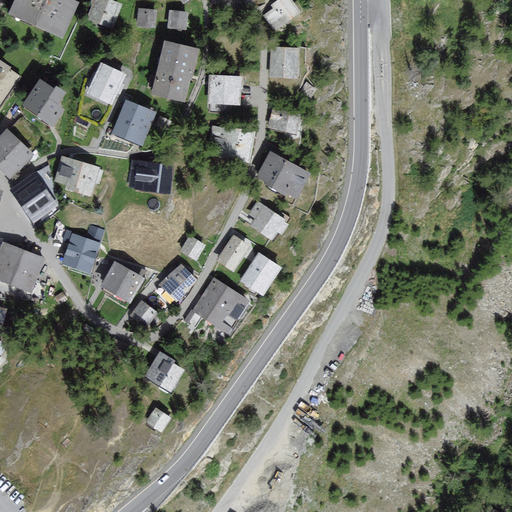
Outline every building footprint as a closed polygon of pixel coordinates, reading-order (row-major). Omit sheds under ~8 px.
[(80,2),(75,0),(14,0),(8,13),(64,37),(80,2)] [(118,7),(101,0),(92,0),(86,16),(110,26),(118,7)] [(239,0),(215,0),(214,9),(238,12),(239,0)] [(307,12),(298,0),(283,0),(265,13),(278,32),(307,12)] [(156,13),(137,12),(136,27),(155,29),(156,13)] [(189,14),(170,13),(169,28),(189,29),(189,14)] [(200,50),(165,43),(152,97),(187,104),(200,50)] [(305,79),(305,48),(274,48),(274,79),(305,79)] [(126,74),(100,63),(87,93),(112,105),(117,94),(120,94),(124,84),(122,83),(126,74)] [(0,104),(18,76),(0,64),(0,104)] [(244,76),(208,75),(206,105),(243,107),(244,76)] [(54,88),(39,79),(22,105),(52,127),(64,109),(58,105),(67,93),(55,86),(54,88)] [(156,112),(125,100),(112,134),(143,146),(156,112)] [(307,115),(275,110),(272,129),(303,134),(307,115)] [(256,164),(260,132),(210,126),(206,157),(256,164)] [(34,154),(7,129),(0,135),(0,170),(9,179),(19,170),(20,171),(34,154)] [(321,173),(276,151),(262,179),(306,201),(321,173)] [(100,167),(61,156),(54,181),(66,185),(65,189),(91,197),(95,183),(99,184),(103,170),(100,169),(100,167)] [(174,165),(132,160),(128,188),(171,194),(174,165)] [(31,179),(11,194),(32,223),(52,208),(31,179)] [(287,218),(258,199),(243,222),(273,241),(287,218)] [(72,233),(62,264),(91,273),(105,230),(90,225),(86,238),(72,233)] [(206,245),(189,235),(180,251),(196,261),(206,245)] [(250,247),(233,236),(217,260),(235,271),(250,247)] [(45,258),(2,241),(0,246),(0,281),(31,293),(45,258)] [(283,268),(261,253),(243,281),(266,295),(283,268)] [(145,278),(114,261),(100,286),(130,304),(145,278)] [(197,280),(181,264),(158,284),(177,302),(197,280)] [(246,296),(218,278),(190,322),(197,326),(204,316),(225,330),(246,296)] [(161,316),(143,301),(129,317),(148,331),(161,316)] [(148,378),(177,393),(191,368),(162,352),(148,378)] [(174,418),(158,409),(149,423),(165,434),(174,418)]
